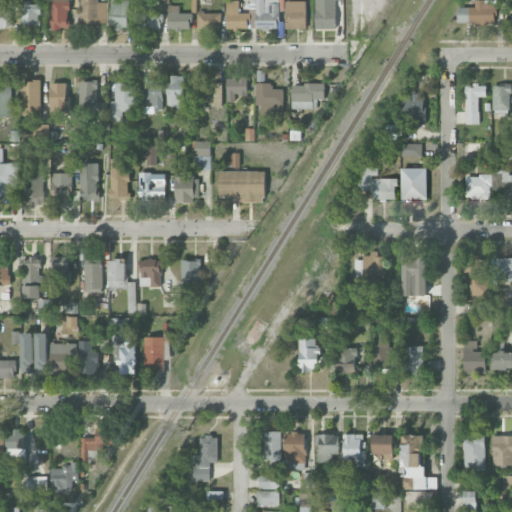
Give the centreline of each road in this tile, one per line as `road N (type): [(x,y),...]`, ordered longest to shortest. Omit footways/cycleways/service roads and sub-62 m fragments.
road 1 (residential): [(511,404),(0,405)]
road 2 (residential): [(448,511),(448,54)]
road 3 (residential): [(349,54),(0,55)]
road 4 (residential): [(247,230),(0,230)]
road 5 (residential): [(511,229),(357,230)]
